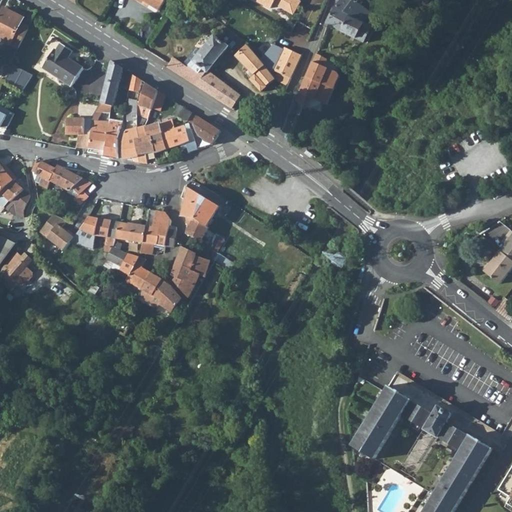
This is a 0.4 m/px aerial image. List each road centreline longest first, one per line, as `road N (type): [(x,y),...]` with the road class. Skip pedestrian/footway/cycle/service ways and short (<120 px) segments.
road 1 (tertiary): [(242,133),(40,0)]
road 2 (residential): [(28,149),(159,178),(225,150),(242,133)]
road 3 (residential): [(333,0),(269,147)]
road 4 (tertiary): [(384,237),(269,147)]
road 5 (residential): [(28,149),(28,235),(0,266)]
